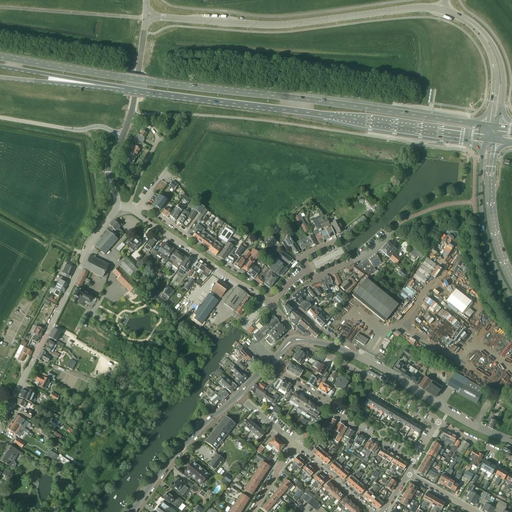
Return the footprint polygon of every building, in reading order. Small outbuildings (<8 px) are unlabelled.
[(143,139),(144,138),(139,136),(137,135),(135,139),(137,140),(142,143),(144,140),(143,139)] [(136,157),(140,149),(134,146),(132,150),(130,149),(128,153),(130,154),(136,157)] [(135,157),(136,157),(130,154),(127,161),(124,159),(120,167),(124,169),(128,162),(132,164),(132,165),(134,160),(135,160),(136,159),(135,158),(136,157),(135,157)] [(157,201),(154,205),(155,206),(157,208),(158,207),(160,209),(160,210),(167,201),(167,200),(166,201),(160,197),(159,198),(158,197),(155,200),(157,201)] [(367,199),(365,201),(370,208),(372,210),(375,208),(374,207),(377,205),(375,203),(372,205),(367,199)] [(200,214),(204,208),(196,203),(187,218),(191,221),(197,212),(200,214)] [(167,218),(172,211),(167,207),(165,210),(164,210),(161,214),(167,218)] [(175,220),(181,212),(176,208),(169,216),(175,220)] [(181,215),(176,222),(180,225),(185,218),(188,214),(184,211),(181,215)] [(300,214),(295,217),(299,226),(301,225),(304,232),(308,231),(304,223),(300,214)] [(359,225),(365,221),(361,216),(355,220),(359,225)] [(329,226),(326,220),(319,223),(321,229),(329,226)] [(343,230),(337,220),(330,224),(336,234),(343,230)] [(117,239),(114,237),(121,231),(118,229),(120,227),(113,221),(109,225),(111,227),(95,246),(104,255),(117,239)] [(197,240),(203,231),(204,230),(197,224),(192,231),(195,233),(193,237),(197,240)] [(226,243),(235,231),(227,225),(218,238),(226,243)] [(334,235),(330,227),(319,232),(323,241),(324,241),(334,235)] [(323,241),(317,229),(313,232),(318,243),(323,241)] [(201,243),(207,234),(203,231),(197,240),(201,243)] [(205,246),(212,238),(207,234),(201,243),(205,246)] [(316,244),(311,235),(307,237),(311,246),(316,244)] [(128,240),(125,244),(127,245),(134,252),(135,250),(142,243),(138,239),(139,239),(138,238),(139,237),(137,236),(136,236),(132,239),(130,238),(128,240)] [(232,236),(218,257),(224,260),(233,246),(234,245),(235,243),(232,241),(234,238),(232,236)] [(269,249),(276,242),(270,236),(263,243),(269,249)] [(294,255),(299,252),(293,242),(292,242),(287,236),(285,240),(284,241),(288,248),(289,247),(294,255)] [(149,251),(156,242),(152,238),(144,247),(149,251)] [(212,244),(215,240),(212,238),(205,246),(209,249),(213,245),(212,244)] [(310,246),(306,238),(297,242),(301,251),(310,246)] [(216,256),(223,246),(215,240),(212,244),(213,245),(209,249),(209,250),(216,256)] [(161,258),(169,246),(167,244),(167,245),(164,243),(158,251),(157,253),(154,251),(150,256),(154,259),(157,255),(161,258)] [(386,256),(393,248),(387,243),(380,251),(379,253),(382,256),(384,254),(386,256)] [(238,257),(245,247),(242,244),(235,254),(238,257)] [(167,258),(174,250),(171,248),(171,247),(169,246),(161,258),(164,260),(163,262),(165,263),(168,259),(167,258)] [(233,258),(234,256),(231,254),(233,251),(234,252),(235,249),(233,248),(230,252),(228,256),(225,261),(231,265),(235,259),(233,258)] [(393,248),(386,256),(396,264),(400,259),(395,255),(398,252),(393,248)] [(247,272),(257,259),(259,256),(260,255),(253,249),(252,252),(250,254),(252,255),(242,269),(247,272)] [(413,249),(408,254),(411,256),(411,257),(415,260),(417,258),(421,261),(423,258),(425,260),(425,259),(413,249)] [(172,265),(180,254),(175,251),(168,262),(172,265)] [(239,269),(250,254),(252,252),(251,251),(250,253),(247,251),(242,258),(240,257),(234,266),(239,269)] [(281,251),(276,257),(287,266),(293,260),(281,251)] [(177,268),(185,257),(180,254),(172,265),(177,268)] [(379,262),(375,255),(368,259),(373,268),(376,265),(376,264),(379,262)] [(105,273),(108,265),(90,256),(84,269),(106,280),(108,274),(105,273)] [(286,268),(287,266),(276,257),(269,265),(259,256),(257,259),(260,261),(264,265),(271,272),(272,272),(274,274),(275,273),(279,277),(286,268)] [(191,262),(186,258),(180,266),(179,268),(186,273),(188,269),(186,268),(191,262)] [(138,270),(126,259),(119,267),(131,278),(138,270)] [(356,267),(364,273),(367,275),(368,275),(375,272),(367,259),(356,267)] [(198,269),(203,263),(198,260),(191,270),(187,276),(189,277),(192,274),(191,273),(193,271),(196,273),(198,269)] [(254,279),(264,265),(260,261),(258,264),(261,266),(258,269),(253,266),(247,274),(254,279)] [(201,274),(207,266),(203,263),(198,269),(201,271),(198,274),(200,276),(201,274)] [(354,264),(345,269),(346,272),(347,272),(350,270),(351,272),(353,271),(359,275),(361,277),(364,273),(356,267),(354,264)] [(277,278),(271,273),(271,272),(264,265),(254,279),(253,279),(261,285),(263,283),(269,289),(277,278)] [(207,278),(212,270),(207,266),(201,274),(207,278)] [(139,289),(118,268),(113,273),(118,278),(117,279),(133,295),(139,289)] [(70,279),(73,272),(66,269),(64,273),(66,274),(65,276),(70,279)] [(401,269),(398,274),(403,279),(407,274),(401,269)] [(85,278),(88,272),(83,270),(79,277),(89,283),(90,281),(85,278)] [(336,273),(332,276),(335,282),(337,286),(339,285),(341,283),(337,274),(336,273)] [(67,284),(64,282),(65,279),(61,277),(57,284),(65,288),(67,284)] [(80,288),(84,281),(89,284),(89,283),(79,277),(75,285),(80,288)] [(322,288),(324,291),(325,291),(327,295),(325,297),(328,300),(332,297),(329,294),(327,290),(329,289),(328,285),(331,284),(331,282),(329,277),(318,282),(321,288),(322,288)] [(191,279),(184,288),(187,291),(194,282),(191,279)] [(347,281),(340,287),(344,291),(346,292),(355,283),(351,279),(349,280),(348,279),(347,281)] [(366,279),(352,296),(384,322),(398,305),(366,279)] [(220,298),(228,287),(219,281),(211,291),(220,298)] [(318,296),(324,291),(322,288),(321,288),(318,282),(309,286),(310,287),(317,296),(318,296)] [(62,294),(65,288),(57,284),(55,290),(56,290),(54,294),(58,296),(60,292),(62,294)] [(240,304),(247,295),(236,287),(230,294),(231,295),(224,305),(235,312),(240,304)] [(310,287),(305,290),(312,298),(313,300),(318,296),(317,296),(310,287)] [(92,297),(76,288),(73,295),(80,299),(78,301),(82,303),(83,300),(89,303),(92,297)] [(299,305),(304,302),(301,299),(307,294),(303,289),(299,292),(292,297),(292,299),(299,305)] [(155,290),(149,297),(153,300),(158,294),(157,293),(158,292),(155,290)] [(194,315),(191,318),(201,325),(203,322),(218,301),(208,294),(194,315)] [(339,294),(333,300),(339,306),(340,305),(344,299),(339,294)] [(246,308),(252,298),(247,295),(240,304),(246,308)] [(304,302),(299,305),(306,311),(311,306),(309,305),(310,304),(313,301),(309,297),(304,302)] [(235,312),(233,314),(234,316),(236,318),(238,318),(240,315),(240,316),(246,308),(240,304),(235,312)] [(287,316),(292,310),(285,304),(283,306),(287,316)] [(314,306),(307,313),(313,319),(318,313),(322,310),(319,307),(318,309),(314,305),(314,306)] [(293,329),(296,326),(301,318),(302,317),(293,310),(293,311),(292,310),(287,316),(291,325),(293,329)] [(318,313),(313,319),(316,322),(321,316),(318,313)] [(321,316),(316,322),(321,327),(329,318),(326,316),(325,318),(322,315),(321,316)] [(267,323),(264,325),(270,331),(270,332),(270,333),(268,335),(269,336),(266,339),(266,341),(269,345),(271,345),(274,342),(286,331),(274,317),(267,323)] [(296,326),(300,329),(305,322),(301,318),(296,326)] [(305,322),(300,329),(304,333),(306,330),(315,338),(319,334),(305,322)] [(264,325),(259,330),(264,337),(270,331),(264,325)] [(36,326),(33,333),(35,334),(33,337),(37,339),(38,340),(39,337),(40,337),(44,330),(36,326)] [(259,330),(252,336),(256,340),(256,341),(254,339),(252,341),(256,344),(264,337),(259,330)] [(56,341),(58,337),(51,333),(49,337),(53,339),(53,340),(55,341),(56,341)] [(55,346),(55,345),(54,344),(47,340),(42,349),(49,352),(49,353),(57,358),(59,354),(54,352),(54,353),(50,351),(53,346),(55,346)] [(239,344),(235,348),(239,353),(247,361),(246,362),(251,367),(257,361),(253,357),(243,348),(239,344)] [(26,355),(29,357),(32,352),(23,348),(18,359),(22,361),(26,355)] [(47,356),(48,354),(46,353),(41,350),(37,359),(41,362),(43,359),(48,362),(50,358),(47,356)] [(295,354),(304,361),(307,357),(309,359),(312,356),(303,350),(301,352),(299,350),(295,354)] [(300,365),(304,361),(295,354),(292,359),(300,365)] [(70,359),(66,367),(72,369),(76,362),(70,359)] [(320,365),(315,361),(312,366),(315,368),(317,370),(320,365)] [(393,370),(393,371),(398,374),(402,368),(404,366),(399,362),(397,365),(393,370)] [(172,370),(165,363),(162,367),(168,374),(172,370)] [(242,363),(238,366),(243,371),(246,367),(242,363)] [(302,371),(289,363),(286,369),(286,371),(298,378),(302,371)] [(317,370),(317,371),(315,375),(316,375),(317,373),(322,376),(327,368),(321,364),(320,365),(317,370)] [(402,368),(398,374),(405,379),(407,375),(405,374),(407,370),(408,370),(410,366),(408,365),(406,368),(407,369),(406,371),(402,368)] [(407,370),(405,374),(407,375),(405,379),(416,386),(416,385),(420,379),(415,375),(419,369),(413,365),(411,367),(410,366),(408,370),(407,370)] [(231,370),(235,373),(233,375),(237,379),(235,381),(239,385),(247,378),(235,367),(231,370)] [(382,376),(370,369),(368,373),(379,380),(382,376)] [(314,376),(312,375),(307,383),(312,386),(316,379),(313,378),(314,376)] [(382,375),(380,380),(386,383),(389,379),(382,375)] [(44,389),(49,381),(44,378),(38,376),(36,380),(39,382),(37,386),(44,389)] [(343,379),(339,376),(333,386),(342,391),(346,394),(350,387),(346,384),(347,382),(342,380),(343,379)] [(174,383),(172,381),(173,380),(169,377),(168,378),(166,377),(163,382),(171,388),(174,383)] [(219,380),(218,381),(219,382),(219,383),(225,388),(231,393),(237,387),(236,386),(232,383),(230,382),(232,380),(230,379),(229,380),(225,377),(222,379),(221,379),(220,379),(219,379),(219,380)] [(322,377),(321,380),(322,381),(320,384),(317,389),(326,394),(327,392),(328,392),(330,388),(323,384),(326,379),(322,377)] [(424,391),(424,390),(435,398),(442,388),(433,381),(432,382),(425,377),(418,387),(424,391)] [(288,404),(290,401),(292,396),(287,393),(291,386),(283,380),(282,381),(281,381),(280,383),(281,384),(278,389),(286,394),(284,397),(287,399),(285,402),(288,404)] [(459,392),(458,394),(476,404),(484,389),(468,380),(465,386),(463,385),(459,392)] [(263,398),(266,393),(262,391),(266,386),(261,382),(257,386),(255,384),(250,390),(254,394),(253,394),(257,397),(256,398),(260,401),(262,398),(263,398)] [(76,415),(94,392),(93,391),(95,389),(92,387),(72,412),(76,415)] [(34,398),(36,393),(27,389),(26,392),(21,390),(18,397),(31,403),(32,401),(34,402),(36,399),(34,398)] [(212,398),(209,401),(213,406),(221,400),(214,392),(211,389),(211,390),(214,393),(210,396),(212,398)] [(212,389),(211,389),(214,392),(221,400),(222,401),(228,395),(223,389),(218,393),(217,394),(215,391),(215,392),(212,389)] [(59,397),(52,393),(50,397),(57,401),(59,397)] [(266,393),(263,398),(270,403),(273,405),(277,399),(278,396),(276,394),(274,394),(272,397),(266,393)] [(290,401),(294,403),(299,396),(294,393),(292,396),(290,401)] [(294,403),(298,406),(299,406),(303,398),(299,396),(294,403)] [(370,405),(373,399),(369,396),(365,402),(370,405)] [(308,401),(303,398),(299,406),(298,406),(297,409),(302,411),(308,401)] [(17,399),(15,404),(25,408),(24,410),(22,414),(30,419),(33,415),(31,415),(33,412),(26,408),(28,403),(17,399)] [(370,405),(374,408),(378,401),(373,399),(370,405)] [(307,411),(308,412),(312,404),(313,404),(308,401),(302,411),(306,414),(307,411)] [(374,408),(379,410),(382,404),(378,401),(374,408)] [(308,412),(306,415),(310,417),(316,407),(312,404),(308,412)] [(379,410),(383,413),(387,407),(382,404),(379,410)] [(316,407),(310,417),(315,420),(314,420),(317,422),(320,416),(318,414),(321,410),(316,407)] [(383,413),(387,415),(391,409),(387,407),(383,413)] [(387,415),(392,418),(396,412),(391,409),(387,415)] [(392,418),(396,421),(400,414),(396,412),(392,418)] [(396,421),(401,423),(405,417),(400,414),(396,421)] [(22,424),(24,420),(17,415),(13,421),(18,425),(17,427),(20,429),(23,425),(22,424)] [(217,427),(227,434),(236,424),(225,416),(217,427)] [(401,423),(406,426),(409,420),(405,417),(401,423)] [(328,418),(323,427),(330,431),(336,422),(331,419),(331,420),(328,418)] [(494,418),(492,421),(490,419),(488,423),(489,424),(488,428),(493,430),(498,419),(494,418)] [(250,430),(255,425),(250,421),(249,423),(244,419),(239,425),(241,427),(243,426),(245,428),(246,427),(250,430)] [(10,426),(7,429),(16,436),(18,433),(18,432),(20,429),(17,427),(18,425),(13,421),(10,426)] [(346,428),(338,423),(334,431),(339,434),(334,441),(338,443),(346,428)] [(250,430),(255,435),(260,429),(255,425),(250,430)] [(422,428),(418,425),(414,431),(419,434),(422,428)] [(216,449),(227,434),(217,427),(206,442),(216,449)] [(260,429),(255,435),(260,439),(265,433),(260,429)] [(348,429),(343,437),(347,439),(345,442),(348,444),(346,447),(348,449),(350,445),(352,441),(353,439),(351,437),(353,432),(348,429)] [(442,439),(441,441),(444,445),(446,441),(448,438),(449,439),(452,434),(448,432),(447,432),(445,431),(442,436),(443,436),(442,439)] [(453,446),(450,451),(455,453),(458,448),(454,446),(455,443),(454,442),(457,437),(452,434),(449,439),(448,438),(446,441),(450,443),(449,444),(453,446)] [(355,442),(354,444),(359,447),(360,445),(361,445),(365,439),(358,435),(354,441),(355,442)] [(267,445),(272,449),(279,441),(274,436),(267,445)] [(24,444),(17,439),(14,443),(21,448),(24,444)] [(259,440),(253,447),(255,449),(261,442),(259,440)] [(312,453),(315,456),(323,447),(324,445),(326,443),(323,440),(320,442),(323,444),(321,445),(322,446),(319,448),(317,447),(312,453)] [(279,441),(272,449),(273,450),(275,448),(279,451),(284,445),(279,441)] [(373,444),(368,441),(363,450),(365,451),(364,454),(366,455),(373,444)] [(459,449),(458,448),(455,453),(461,458),(463,455),(470,445),(464,441),(459,449)] [(433,447),(443,452),(444,451),(441,449),(442,447),(435,443),(433,447)] [(377,446),(373,444),(366,455),(363,461),(366,463),(368,459),(367,459),(371,452),(376,454),(378,450),(376,449),(377,446)] [(13,462),(18,454),(21,456),(23,454),(9,446),(7,445),(5,448),(7,449),(0,460),(0,461),(13,469),(15,466),(15,465),(14,463),(13,462)] [(315,456),(319,459),(324,453),(323,451),(325,449),(325,448),(326,447),(324,446),(323,447),(315,456)] [(433,447),(431,451),(437,455),(439,453),(442,454),(443,452),(433,447)] [(324,453),(319,459),(322,462),(330,453),(332,451),(334,449),(332,448),(329,451),(329,452),(326,454),(324,453)] [(377,456),(376,458),(378,459),(377,461),(379,462),(381,458),(386,451),(382,448),(377,456)] [(336,451),(334,449),(322,462),(326,466),(332,459),(330,457),(332,455),(336,451)] [(381,463),(383,464),(389,453),(386,451),(381,458),(383,459),(381,463)] [(436,457),(437,455),(431,451),(428,455),(438,460),(439,459),(436,457)] [(472,465),(473,465),(479,455),(474,452),(470,458),(472,460),(469,465),(471,467),(472,465)] [(208,465),(209,465),(208,467),(214,472),(224,459),(217,453),(208,465)] [(393,455),(389,453),(383,464),(385,465),(387,461),(389,463),(393,455)] [(262,462),(267,465),(268,462),(265,459),(257,454),(256,457),(262,461),(262,462)] [(479,455),(473,465),(478,468),(483,460),(481,459),(483,456),(479,454),(479,455)] [(70,462),(58,455),(55,459),(59,462),(56,466),(62,470),(65,465),(67,467),(67,466),(74,470),(75,467),(69,463),(70,462)] [(293,469),(301,459),(298,456),(292,462),(295,464),(291,468),(293,469)] [(332,471),(344,458),(342,456),(336,463),(334,461),(329,468),(332,471)] [(392,469),(399,458),(395,456),(391,463),(393,465),(391,468),(392,469)] [(425,460),(435,466),(436,464),(433,462),(434,460),(428,456),(425,460)] [(332,471),(336,474),(342,467),(340,466),(345,459),(344,458),(332,471)] [(403,461),(399,458),(392,469),(391,473),(392,474),(393,472),(397,467),(398,468),(403,461)] [(294,471),(296,469),(298,470),(305,463),(301,459),(293,469),(294,471)] [(403,461),(398,468),(396,472),(398,473),(400,469),(403,470),(404,467),(406,465),(407,463),(403,461)] [(486,471),(491,464),(485,461),(481,468),(486,471)] [(187,472),(184,475),(189,479),(192,476),(201,484),(202,482),(204,481),(206,480),(207,478),(207,476),(208,474),(193,462),(186,471),(187,472)] [(267,465),(262,462),(253,476),(260,481),(270,467),(267,465)] [(302,478),(311,467),(307,464),(302,470),(304,472),(301,476),(302,478)] [(349,469),(350,467),(351,468),(352,465),(351,464),(349,466),(347,467),(348,468),(339,477),(343,480),(349,474),(347,472),(349,469)] [(423,464),(421,468),(437,478),(439,475),(436,474),(429,470),(430,468),(423,464)] [(496,467),(491,464),(486,471),(492,475),(496,467)] [(336,474),(339,477),(348,468),(347,467),(346,466),(343,469),(342,467),(336,474)] [(311,467),(302,478),(300,481),(302,482),(308,475),(310,477),(315,471),(311,467)] [(425,476),(426,474),(434,478),(432,482),(434,483),(437,478),(421,468),(418,472),(425,476)] [(7,478),(11,473),(5,469),(2,474),(7,478)] [(442,485),(451,470),(449,469),(446,473),(444,472),(439,482),(442,485)] [(495,485),(503,471),(499,469),(495,476),(498,477),(494,484),(495,485)] [(375,470),(371,475),(375,479),(379,474),(375,470)] [(451,470),(443,485),(447,487),(451,480),(448,479),(453,471),(451,470)] [(467,471),(463,477),(470,481),(474,475),(467,471)] [(503,471),(495,485),(497,486),(501,479),(504,481),(508,474),(503,471)] [(451,480),(447,487),(451,489),(459,474),(457,473),(453,481),(451,480)] [(312,489),(313,487),(322,477),(318,474),(313,480),(315,481),(310,487),(312,489)] [(461,476),(459,474),(451,489),(455,492),(459,485),(457,484),(461,476)] [(226,475),(223,478),(229,483),(232,479),(226,475)] [(346,482),(350,486),(357,476),(356,475),(353,478),(351,476),(346,482)] [(505,492),(511,479),(511,476),(509,475),(503,486),(505,487),(503,490),(505,492)] [(244,490),(251,495),(260,481),(253,476),(244,490)] [(350,486),(353,489),(359,482),(357,481),(359,478),(358,476),(357,476),(350,486)] [(315,489),(317,486),(319,488),(326,480),(322,477),(313,487),(315,489)] [(178,479),(173,486),(178,490),(177,492),(182,496),(188,489),(185,486),(187,484),(182,480),(181,481),(178,479)] [(359,482),(353,489),(357,492),(365,482),(366,481),(364,479),(363,481),(362,482),(360,480),(359,482)] [(384,481),(394,487),(397,483),(390,479),(388,481),(385,479),(384,481)] [(196,490),(198,488),(189,480),(187,483),(196,490)] [(282,484),(289,491),(293,486),(286,480),(282,484)] [(365,482),(357,492),(361,495),(366,488),(364,487),(366,484),(368,482),(366,481),(365,482)] [(394,487),(384,481),(383,483),(386,485),(385,487),(392,492),(394,487)] [(235,482),(234,485),(243,491),(244,490),(241,488),(242,487),(235,482)] [(324,495),(332,486),(328,482),(323,488),(325,490),(322,493),(324,495)] [(282,484),(278,489),(283,493),(287,489),(289,491),(282,484)] [(369,491),(363,497),(367,500),(375,491),(376,490),(380,485),(377,484),(376,486),(371,493),(369,491)] [(409,487),(408,489),(421,496),(422,494),(416,490),(417,488),(417,487),(414,486),(410,484),(408,486),(409,487)] [(471,503),(475,494),(472,493),(475,488),(474,488),(475,486),(471,484),(470,486),(469,485),(464,494),(468,497),(466,500),(468,501),(471,503)] [(375,491),(367,500),(370,503),(376,497),(374,495),(380,489),(379,488),(380,486),(380,485),(376,490),(375,491)] [(329,493),(331,495),(336,489),(332,486),(324,495),(326,497),(329,493)] [(279,498),(283,493),(278,489),(274,494),(279,498)] [(329,500),(327,503),(329,504),(330,504),(329,504),(339,492),(336,489),(331,495),(332,496),(329,500)] [(406,491),(405,493),(412,497),(414,495),(417,497),(420,498),(421,496),(408,489),(407,491),(406,491)] [(339,492),(329,504),(330,504),(331,505),(333,503),(336,499),(338,501),(343,495),(339,492)] [(477,502),(481,504),(487,493),(485,492),(484,493),(483,493),(480,497),(475,494),(471,503),(473,505),(474,504),(475,505),(477,502)] [(168,493),(164,497),(171,503),(178,509),(183,502),(177,497),(176,498),(173,496),(172,496),(168,493)] [(404,496),(403,498),(414,504),(415,501),(415,502),(411,500),(412,497),(405,493),(404,495),(404,496)] [(484,511),(486,511),(487,511),(492,504),(489,502),(491,497),(490,497),(491,495),(487,493),(481,504),(485,506),(483,509),(485,510),(484,511)] [(240,511),(249,499),(242,494),(232,508),(238,511),(240,511)] [(281,500),(279,498),(274,494),(270,499),(277,505),(281,500)] [(382,497),(374,507),(378,510),(383,503),(381,502),(384,499),(385,497),(386,496),(385,494),(384,496),(382,497)] [(426,506),(432,496),(427,494),(423,500),(425,501),(423,506),(425,507),(426,506)] [(376,497),(370,503),(374,507),(382,497),(380,496),(378,499),(376,497)] [(430,504),(432,505),(436,499),(432,496),(426,506),(428,507),(430,504)] [(340,503),(338,506),(338,507),(341,510),(349,500),(346,497),(340,503),(340,504),(340,503)] [(401,500),(400,502),(401,502),(401,503),(400,503),(407,506),(409,504),(413,506),(414,504),(403,498),(402,500),(401,500)] [(270,499),(266,504),(273,510),(277,505),(270,499)] [(435,507),(433,510),(432,510),(431,511),(434,511),(441,501),(436,499),(432,505),(435,507)] [(346,508),(348,510),(353,504),(349,500),(341,510),(343,511),(346,508)] [(172,505),(171,507),(163,501),(159,505),(155,510),(157,511),(174,511),(175,511),(176,511),(177,511),(179,510),(172,505)] [(445,504),(441,501),(434,511),(437,511),(439,509),(442,510),(445,504)] [(493,511),(494,511),(495,511),(498,511),(504,502),(501,501),(500,502),(499,502),(497,506),(492,504),(487,511),(493,511)] [(507,511),(505,511),(508,507),(507,506),(508,505),(504,502),(498,511),(507,511)]
